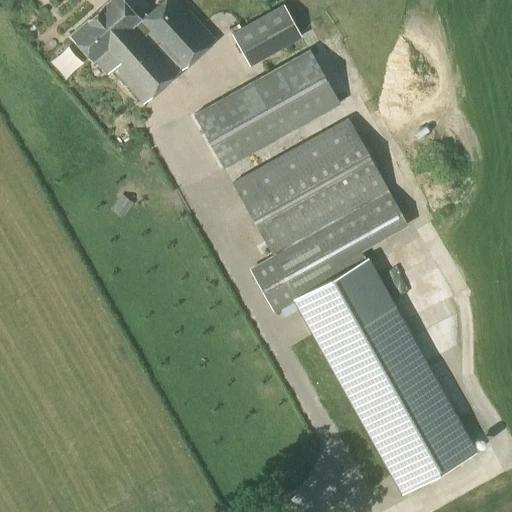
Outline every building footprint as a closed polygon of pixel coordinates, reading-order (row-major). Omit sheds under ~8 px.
[(0,0),(13,10),(21,0),(0,0)] [(139,19),(121,0),(109,0),(69,36),(92,61),(99,55),(143,104),(214,41),(175,0),(163,0),(146,16),(144,14),(139,19)] [(249,68),(302,38),(283,4),(230,34),(249,68)] [(223,168),(339,104),(309,51),(194,115),(223,168)] [(331,264),(405,223),(347,120),(231,184),(273,258),(249,271),(271,312),(297,297),(404,491),(472,453),(367,258),(337,275),(331,264)] [(113,210),(124,217),(132,205),(121,197),(113,210)] [(292,301),(279,309),(283,317),(296,310),(292,301)] [(474,451),(481,471),(471,474),(476,487),(507,476),(495,443),(474,451)] [(436,476),(392,501),(397,510),(441,486),(436,476)]
